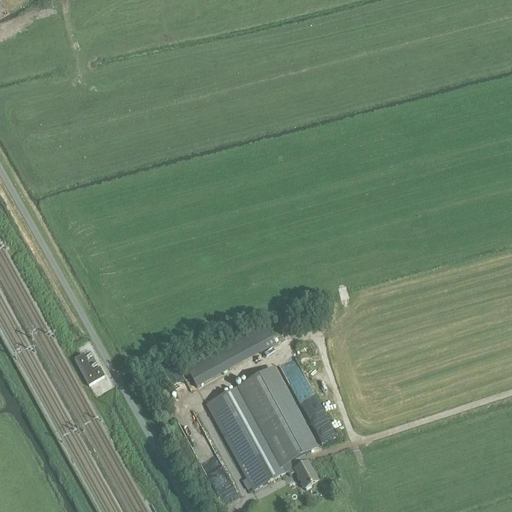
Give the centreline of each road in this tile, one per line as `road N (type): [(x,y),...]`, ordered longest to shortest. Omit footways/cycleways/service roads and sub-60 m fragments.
road 1 (track): [(511,391),(353,441),(315,340),(287,346),(194,397),(245,495),(240,511)]
road 2 (unclassified): [(0,168),(190,511)]
road 3 (track): [(0,346),(90,511)]
